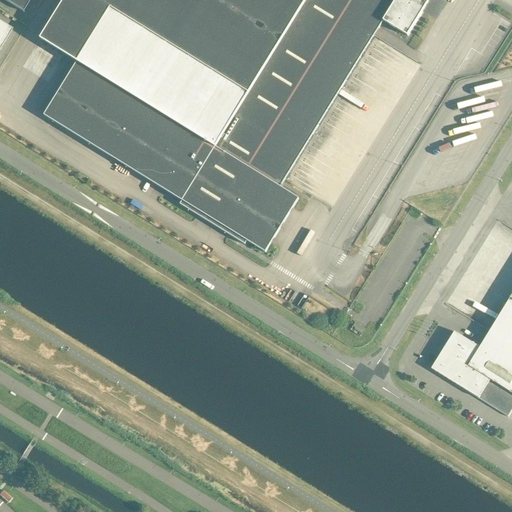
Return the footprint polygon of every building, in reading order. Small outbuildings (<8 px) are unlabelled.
[(3,0),(23,12),(30,0),(3,0)] [(408,36),(430,0),(65,0),(41,39),(78,62),(44,116),(182,201),(180,205),(245,245),(247,241),(266,253),(299,199),(281,187),(383,21),(408,36)] [(0,21),(0,49),(12,29),(0,21)] [(457,385),(464,389),(508,417),(511,411),(511,296),(480,348),(455,332),(432,369),(457,385)] [(358,322),(353,330),(362,336),(367,329),(358,322)]
